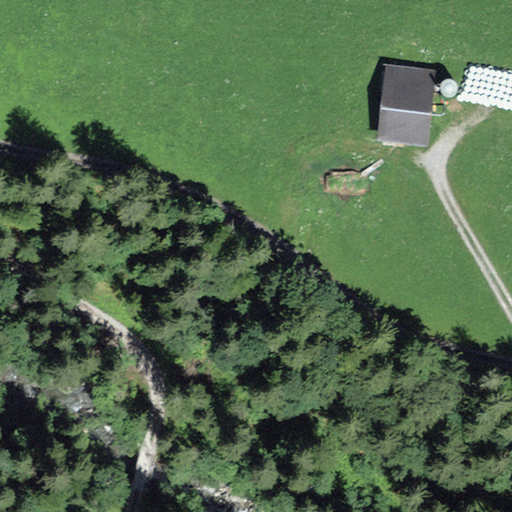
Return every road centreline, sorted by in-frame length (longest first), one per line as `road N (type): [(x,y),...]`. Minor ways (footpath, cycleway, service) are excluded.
road 1 (track): [(511,360),(385,314),(155,182),(92,160),(0,156)]
road 2 (track): [(0,255),(102,319),(150,370),(153,428),(132,511)]
road 3 (track): [(511,304),(439,177),(453,134),(511,100)]
